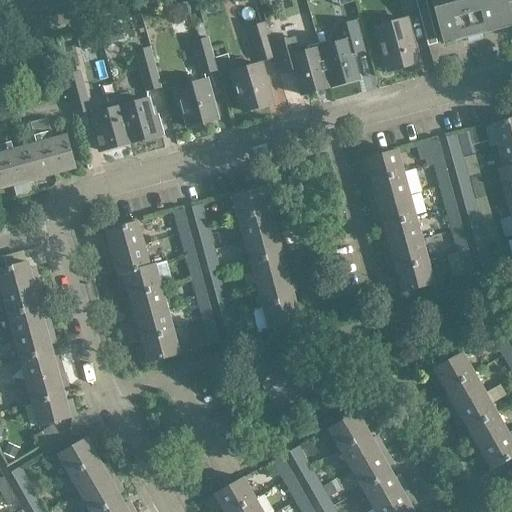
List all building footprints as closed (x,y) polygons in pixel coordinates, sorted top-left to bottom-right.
[(399,0),(403,14),(416,11),(413,0),(399,0)] [(437,44),(424,0),(415,0),(428,46),(437,44)] [(431,0),(443,40),(442,40),(443,42),(465,36),(467,40),(465,41),(465,42),(480,38),(480,37),(478,37),(477,33),(498,27),(490,0),(431,0)] [(511,0),(490,0),(498,27),(511,23),(511,0)] [(417,63),(406,20),(375,28),(386,71),(417,63)] [(363,50),(356,22),(342,26),(346,40),(318,48),(329,87),(358,79),(351,54),(363,50)] [(273,58),(263,23),(248,27),(257,63),(273,58)] [(217,71),(207,38),(192,42),(202,76),(217,71)] [(300,95),(329,87),(318,48),(290,56),(286,41),(273,45),(280,73),(293,69),(300,95)] [(161,89),(150,47),(134,52),(140,75),(138,76),(141,85),(143,85),(145,93),(161,89)] [(227,61),(231,73),(242,112),(271,103),(260,65),(244,69),(242,58),(227,61)] [(64,76),(75,114),(90,110),(80,71),(64,76)] [(217,119),(206,80),(173,90),(177,104),(180,103),(187,127),(217,119)] [(117,95),(130,142),(161,134),(156,117),(153,118),(148,100),(132,105),(128,92),(117,95)] [(106,98),(109,111),(93,115),(98,133),(94,134),(99,151),(130,142),(117,95),(106,98)] [(497,147),(511,143),(511,118),(491,125),(497,147)] [(47,119),(39,121),(40,127),(49,125),(47,119)] [(30,123),(32,130),(40,127),(39,121),(30,123)] [(49,125),(40,127),(42,134),(50,132),(49,125)] [(42,134),(40,127),(32,130),(34,136),(42,134)] [(8,129),(0,131),(0,133),(1,138),(10,136),(8,129)] [(457,134),(445,137),(449,151),(461,148),(457,134)] [(10,136),(1,138),(3,144),(11,142),(10,136)] [(36,144),(24,147),(33,181),(75,169),(66,136),(54,139),(55,143),(37,148),(36,144)] [(429,156),(441,153),(437,139),(425,142),(429,156)] [(511,143),(497,147),(502,168),(497,170),(498,171),(511,166),(511,143)] [(15,154),(0,158),(0,190),(33,181),(24,147),(14,150),(15,154)] [(369,175),(371,182),(403,173),(397,150),(359,161),(363,177),(369,175)] [(453,167),(457,182),(469,178),(465,164),(453,167)] [(511,166),(498,171),(504,193),(511,190),(511,166)] [(446,170),(434,173),(438,187),(450,184),(446,170)] [(403,173),(371,182),(373,189),(367,190),(371,205),(409,195),(403,173)] [(461,196),(473,193),(469,178),(457,182),(461,196)] [(453,198),(450,184),(438,187),(442,201),(453,198)] [(237,219),(269,210),(268,203),(273,202),(269,186),(231,196),(237,219)] [(409,195),(371,205),(375,220),(381,219),(382,226),(415,217),(409,195)] [(157,220),(169,217),(165,200),(153,203),(157,220)] [(202,204),(191,207),(194,221),(206,218),(202,204)] [(465,211),(469,225),(481,222),(477,208),(465,211)] [(183,209),(171,212),(175,227),(187,223),(183,209)] [(243,241),(281,230),(277,215),(271,216),(269,210),(237,219),(243,241)] [(446,217),(450,231),(462,228),(458,213),(446,217)] [(383,249),(421,239),(415,217),(382,226),(384,232),(379,234),(383,249)] [(105,255),(143,245),(137,222),(105,231),(107,238),(101,240),(105,255)] [(473,240),(485,236),(481,222),(469,225),(473,240)] [(465,242),(462,228),(450,231),(454,245),(465,242)] [(281,230),(243,241),(249,263),(281,254),(280,247),(285,245),(281,230)] [(199,238),(203,252),(215,248),(211,234),(199,238)] [(393,263),(395,269),(427,261),(421,239),(383,249),(387,264),(393,263)] [(179,243),(183,257),(195,254),(191,240),(179,243)] [(149,266),(143,245),(105,255),(110,270),(115,269),(117,276),(154,265),(149,266)] [(207,266),(219,263),(215,248),(203,252),(207,266)] [(493,267),(489,253),(477,256),(481,270),(493,267)] [(199,268),(195,254),(183,257),(187,271),(199,268)] [(281,254),(249,263),(255,285),(293,274),(289,259),(283,260),(281,254)] [(27,262),(6,268),(3,257),(0,257),(0,290),(1,294),(39,283),(34,268),(29,269),(27,262)] [(462,276),(474,272),(470,258),(458,261),(462,276)] [(433,283),(427,261),(395,269),(397,276),(391,278),(396,294),(433,283)] [(160,287),(154,265),(117,276),(121,291),(126,289),(128,296),(160,287)] [(293,274),(255,285),(261,307),(294,298),(292,291),(297,290),(293,274)] [(211,282),(215,296),(227,292),(223,278),(211,282)] [(43,298),(39,283),(1,294),(7,315),(39,307),(38,300),(43,298)] [(207,298),(204,284),(192,287),(196,301),(207,298)] [(166,309),(160,287),(128,296),(130,303),(125,304),(129,319),(166,309)] [(215,296),(219,310),(231,306),(227,292),(215,296)] [(211,312),(207,298),(196,301),(199,315),(211,312)] [(261,332),(265,345),(298,336),(294,322),(305,319),(301,303),(296,305),(294,298),(261,307),(254,309),(252,313),(257,333),(261,332)] [(13,338),(51,327),(47,312),(41,313),(39,307),(7,315),(13,338)] [(172,331),(166,309),(129,319),(133,335),(139,334),(140,340),(172,331)] [(227,341),(239,337),(235,323),(223,326),(227,341)] [(55,342),(51,327),(13,338),(19,360),(52,351),(50,344),(55,342)] [(220,343),(216,328),(204,332),(208,346),(220,343)] [(179,354),(172,331),(140,340),(142,347),(137,348),(141,364),(179,354)] [(500,331),(490,337),(497,350),(508,343),(500,331)] [(25,382),(63,371),(59,356),(54,357),(52,351),(19,360),(25,382)] [(444,390),(473,373),(462,353),(427,373),(435,387),(441,384),(444,390)] [(67,387),(63,371),(25,382),(31,404),(63,395),(62,388),(67,387)] [(451,413),(485,393),(473,373),(444,390),(448,396),(443,399),(451,413)] [(467,429),(496,413),(485,393),(451,413),(458,426),(464,423),(467,429)] [(63,395),(31,404),(37,426),(75,416),(71,400),(65,402),(63,395)] [(339,450),(368,433),(365,427),(370,425),(361,410),(327,430),(339,450)] [(473,452),(507,433),(496,413),(467,429),(470,435),(466,438),(473,452)] [(372,439),(368,433),(339,450),(350,470),(384,450),(377,437),(372,439)] [(511,441),(507,433),(473,452),(481,466),(486,463),(490,469),(511,456),(511,441)] [(69,476),(98,459),(94,453),(99,450),(91,436),(57,455),(69,476)] [(299,446),(289,451),(296,464),(306,459),(299,446)] [(384,450),(350,470),(362,489),(391,473),(388,467),(393,464),(384,450)] [(278,475),(289,469),(281,456),(271,462),(278,475)] [(101,465),(98,459),(69,476),(80,495),(114,476),(106,462),(101,465)] [(312,492),(322,486),(315,473),(304,479),(312,492)] [(394,479),(391,473),(362,489),(373,509),(407,490),(399,476),(394,479)] [(23,474),(14,479),(21,492),(31,487),(23,474)] [(89,511),(96,511),(120,498),(117,492),(122,489),(114,476),(80,495),(89,511)] [(0,478),(0,492),(1,494),(11,489),(4,477),(0,478)] [(223,511),(231,511),(254,499),(242,478),(209,498),(217,511),(222,509),(223,511)] [(297,483),(286,490),(294,502),(304,496),(297,483)] [(329,499),(322,486),(312,492),(319,504),(329,499)] [(11,489),(1,494),(8,506),(18,501),(11,489)] [(407,490),(373,509),(374,511),(413,511),(410,506),(415,504),(407,490)] [(306,511),(312,509),(304,496),(294,502),(299,511),(306,511)] [(124,505),(120,498),(96,511),(134,511),(129,502),(124,505)] [(261,511),(254,499),(231,511),(261,511)] [(30,507),(32,511),(44,511),(39,502),(30,507)]
